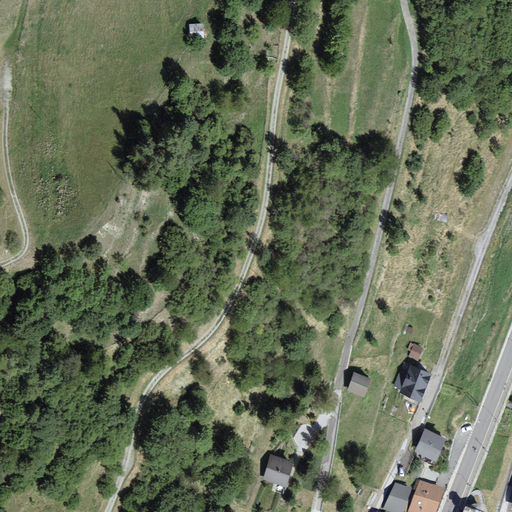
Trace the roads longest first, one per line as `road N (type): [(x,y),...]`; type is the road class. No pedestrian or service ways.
road 1 (track): [(109,511),(145,401),(170,362),(220,325),(250,263),(265,214),(293,0)]
road 2 (residential): [(375,511),(429,403),(511,183)]
road 3 (track): [(357,321),(418,72),(407,0)]
road 4 (track): [(0,264),(29,252),(6,167),(6,80)]
road 5 (unclassified): [(316,511),(357,321)]
road 6 (tertiary): [(448,511),(511,346)]
